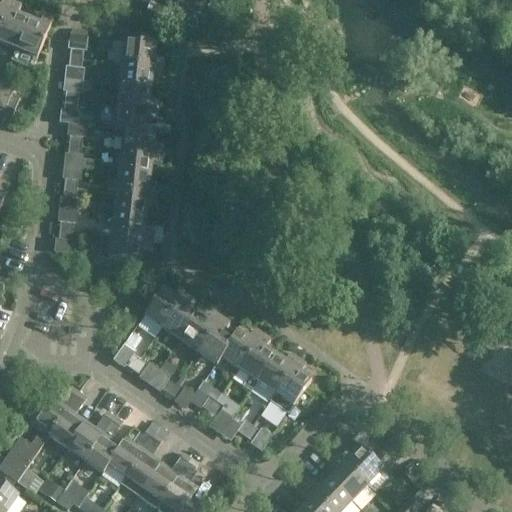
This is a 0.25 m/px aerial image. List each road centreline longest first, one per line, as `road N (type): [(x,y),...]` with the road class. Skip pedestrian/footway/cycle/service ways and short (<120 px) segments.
road 1 (residential): [(263,482),(26,319)]
road 2 (residential): [(481,511),(348,392)]
road 3 (residential): [(26,319),(46,143)]
road 4 (residential): [(46,143),(64,9)]
road 5 (residential): [(263,482),(348,392)]
